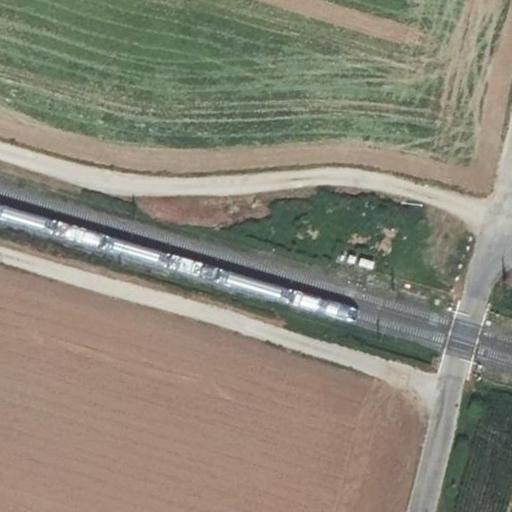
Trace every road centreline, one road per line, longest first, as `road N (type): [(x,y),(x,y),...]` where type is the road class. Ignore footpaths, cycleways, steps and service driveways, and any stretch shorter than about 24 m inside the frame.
road 1 (track): [(0,148),(90,174),(399,185),(493,213)]
road 2 (track): [(450,388),(0,258)]
road 3 (unclassified): [(493,213),(419,511)]
